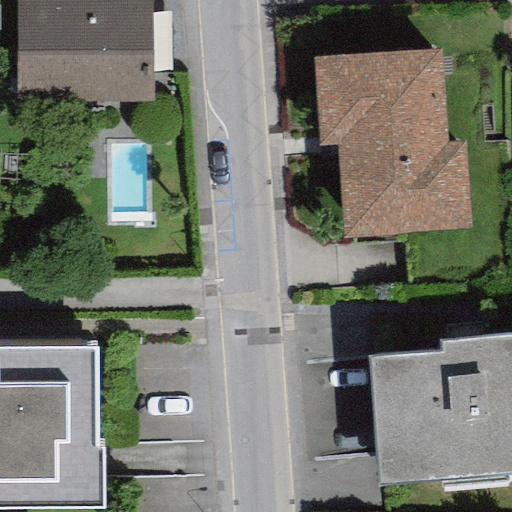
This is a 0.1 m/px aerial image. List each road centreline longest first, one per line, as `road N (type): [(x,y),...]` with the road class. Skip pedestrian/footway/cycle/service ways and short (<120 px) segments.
road 1 (residential): [(224,0),(260,511)]
road 2 (unknown): [(0,283),(244,279)]
